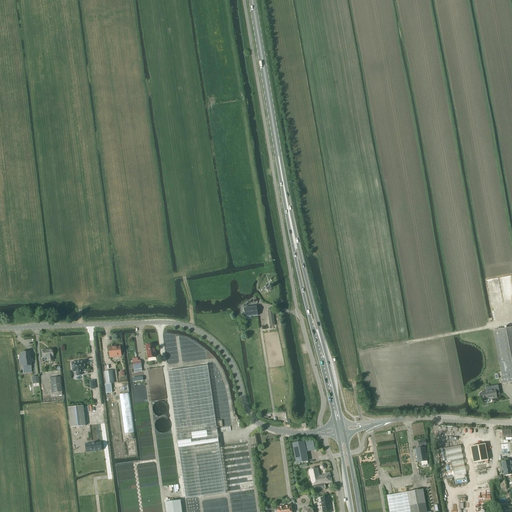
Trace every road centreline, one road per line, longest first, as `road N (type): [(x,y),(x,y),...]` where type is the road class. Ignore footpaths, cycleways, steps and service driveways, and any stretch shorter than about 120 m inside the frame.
road 1 (unclassified): [(321,432),(257,423),(228,357),(190,327),(0,328)]
road 2 (primary): [(291,226),(252,0)]
road 3 (unclassified): [(511,422),(425,417),(362,425)]
road 4 (track): [(186,511),(165,365)]
road 5 (track): [(144,367),(164,511)]
road 6 (unknown): [(92,325),(99,414),(81,448)]
road 7 (unclassified): [(321,432),(322,396),(297,313)]
